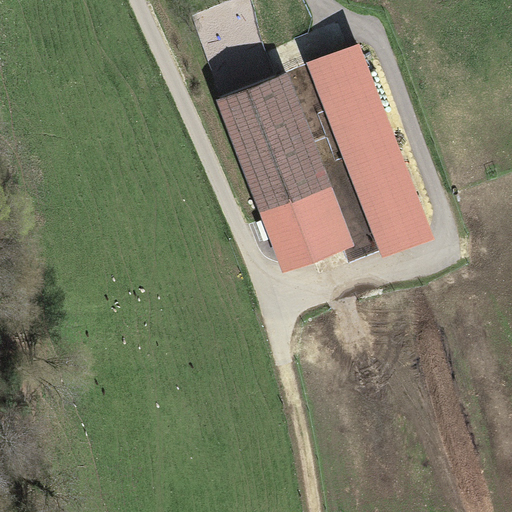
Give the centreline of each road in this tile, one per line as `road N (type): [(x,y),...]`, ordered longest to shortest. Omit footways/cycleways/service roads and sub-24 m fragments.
road 1 (unclassified): [(247,253),(135,0)]
road 2 (track): [(313,511),(247,253)]
